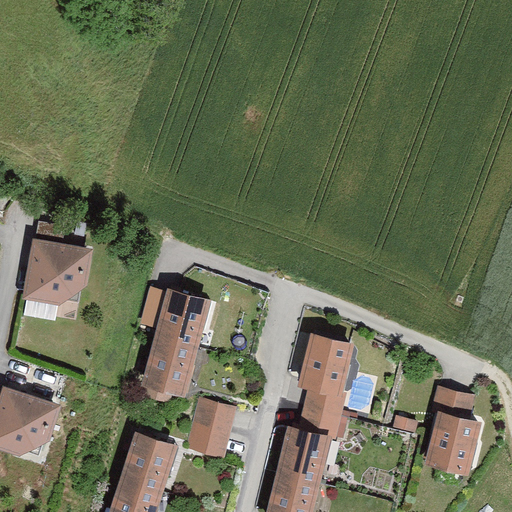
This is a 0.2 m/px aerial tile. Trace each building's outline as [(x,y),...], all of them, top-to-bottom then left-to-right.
[(25,241),(14,298),(49,307),(75,290),(82,252),(25,241)] [(203,301),(159,289),(132,386),(143,389),(141,396),(174,405),(203,301)] [(302,333),(289,388),(304,394),(301,400),(317,405),(332,399),(345,344),(302,333)] [(341,385),(352,387),(357,362),(346,360),(341,385)] [(469,396),(435,387),(416,464),(458,473),(472,420),(464,419),(469,396)] [(7,388),(0,410),(0,447),(22,454),(38,444),(55,440),(65,404),(7,388)] [(234,406),(203,400),(190,454),(221,464),(234,406)] [(302,511),(324,437),(281,427),(258,511),(302,511)] [(157,511),(180,444),(135,430),(108,511),(157,511)]
